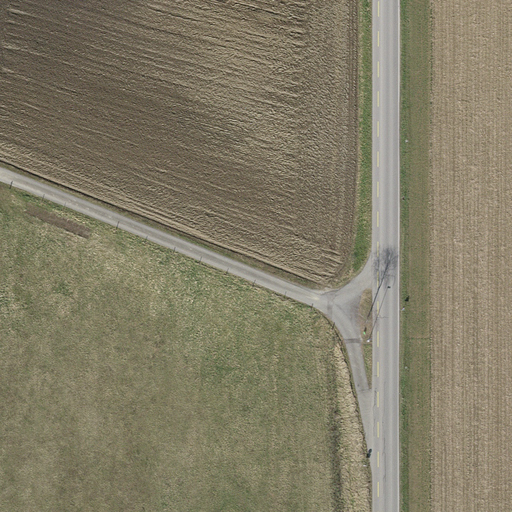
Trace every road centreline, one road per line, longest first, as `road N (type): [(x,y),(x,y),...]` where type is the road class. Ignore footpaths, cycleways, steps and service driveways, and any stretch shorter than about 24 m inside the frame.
road 1 (track): [(0,172),(346,310),(387,470)]
road 2 (tertiary): [(388,511),(387,0)]
